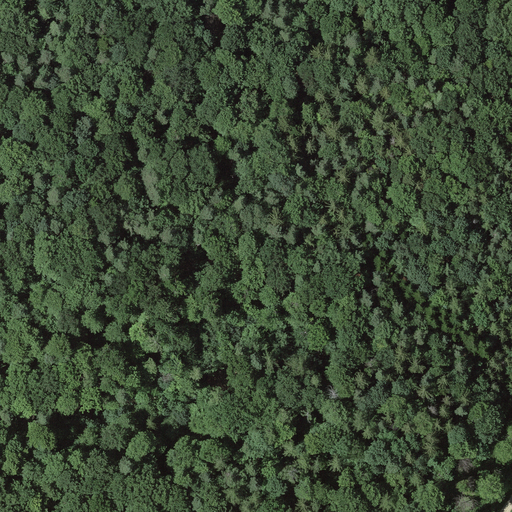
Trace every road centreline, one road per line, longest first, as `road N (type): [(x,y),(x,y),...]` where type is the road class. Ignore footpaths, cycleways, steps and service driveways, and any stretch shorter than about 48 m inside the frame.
road 1 (track): [(0,416),(147,398),(210,407),(233,422),(261,464),(260,511)]
road 2 (track): [(0,58),(133,0)]
